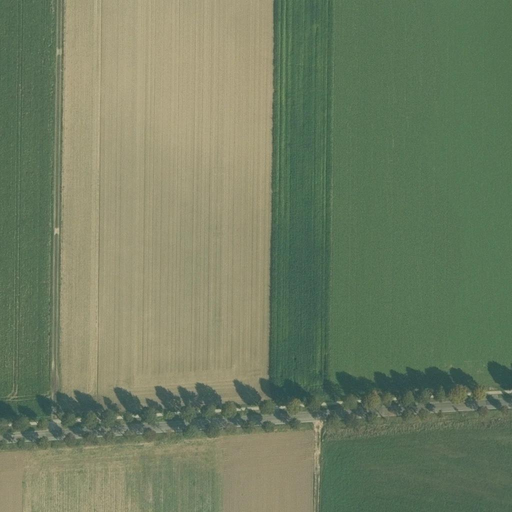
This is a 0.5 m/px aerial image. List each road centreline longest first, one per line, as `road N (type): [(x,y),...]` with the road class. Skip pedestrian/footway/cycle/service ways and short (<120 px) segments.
road 1 (tertiary): [(511,404),(0,440)]
road 2 (track): [(60,0),(54,436)]
